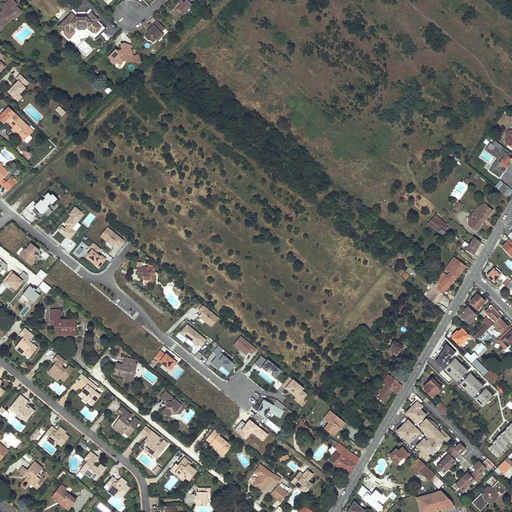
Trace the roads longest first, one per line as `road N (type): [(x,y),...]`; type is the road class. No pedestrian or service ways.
road 1 (unclassified): [(334,511),(473,274)]
road 2 (residential): [(263,511),(69,354)]
road 3 (residential): [(145,511),(134,470),(0,360)]
road 4 (residential): [(104,279),(225,389),(243,389)]
